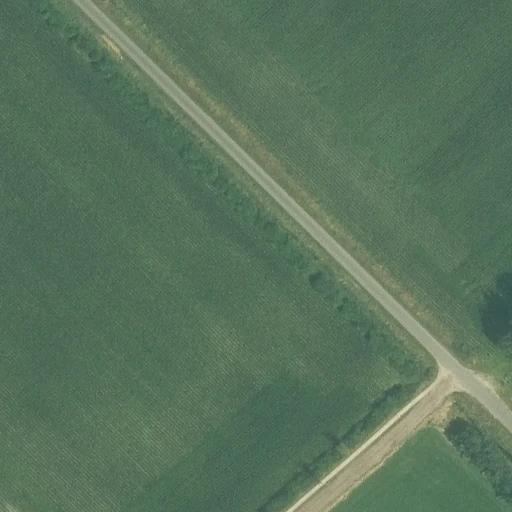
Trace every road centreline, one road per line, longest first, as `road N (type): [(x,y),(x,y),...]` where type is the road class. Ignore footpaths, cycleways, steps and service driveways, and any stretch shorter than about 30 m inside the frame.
road 1 (unclassified): [(511,425),(98,0)]
road 2 (track): [(314,511),(466,379)]
